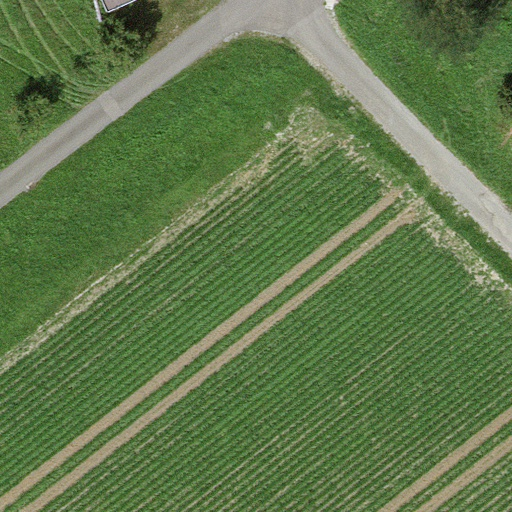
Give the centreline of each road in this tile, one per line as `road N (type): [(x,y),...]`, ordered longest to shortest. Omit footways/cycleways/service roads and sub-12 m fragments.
road 1 (unclassified): [(264,0),(0,215)]
road 2 (track): [(511,231),(275,0)]
